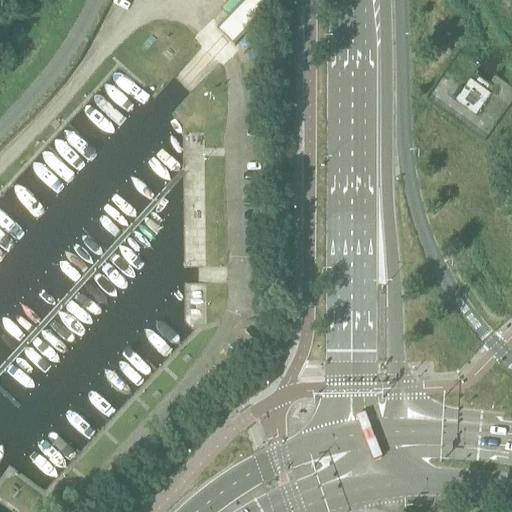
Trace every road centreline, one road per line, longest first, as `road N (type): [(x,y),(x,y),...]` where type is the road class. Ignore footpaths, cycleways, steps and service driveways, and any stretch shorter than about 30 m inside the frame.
road 1 (secondary): [(352,0),(353,435)]
road 2 (secondary): [(396,434),(384,0)]
road 3 (primary): [(353,435),(282,457),(198,511)]
road 4 (unclassified): [(0,130),(65,55),(96,0)]
road 5 (primary): [(374,479),(511,488)]
